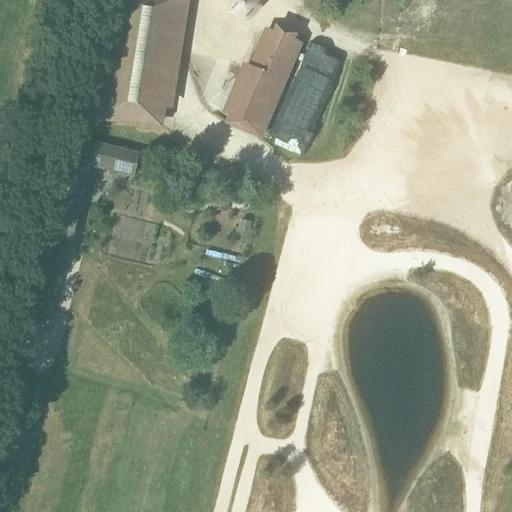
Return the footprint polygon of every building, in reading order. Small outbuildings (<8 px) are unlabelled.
[(89,113),(88,116),(156,127),(160,106),(158,106),(175,0),(107,0),(107,7),(106,7),(105,8),(106,8),(104,25),(103,24),(103,26),(104,26),(101,42),(100,42),(100,44),(101,44),(98,60),(97,60),(97,61),(98,61),(95,78),(94,78),(94,79),(95,79),(92,96),(91,96),(91,97),(92,97),(89,114),(89,113)] [(245,70),(246,70),(228,113),(227,113),(226,114),(229,115),(226,122),(259,136),(298,46),(265,32),(249,70),(246,68),(245,70)] [(67,136),(45,224),(75,231),(90,168),(112,173),(118,149),(67,136)] [(219,204),(218,211),(227,212),(228,206),(219,204)] [(250,223),(240,220),(238,228),(234,227),(230,242),(244,245),(250,223)] [(35,266),(31,281),(55,287),(59,272),(35,266)]
